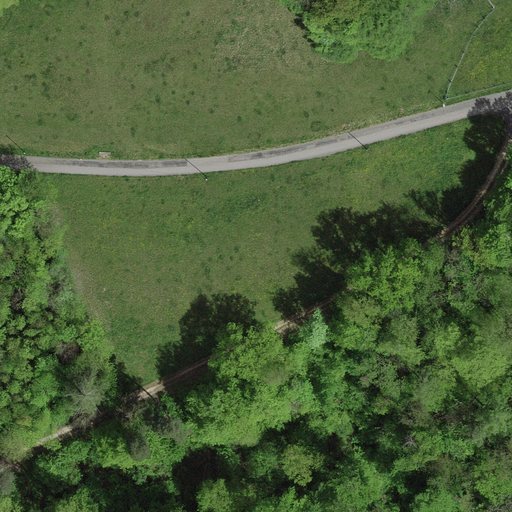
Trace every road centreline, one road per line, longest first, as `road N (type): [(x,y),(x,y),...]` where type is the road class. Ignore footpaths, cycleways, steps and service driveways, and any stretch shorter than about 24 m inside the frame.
road 1 (track): [(511,123),(500,161),(460,223),(351,295),(0,466)]
road 2 (residential): [(511,96),(294,152),(161,169),(0,160)]
